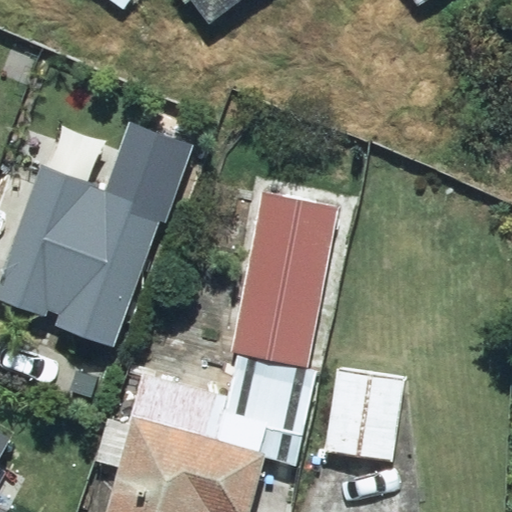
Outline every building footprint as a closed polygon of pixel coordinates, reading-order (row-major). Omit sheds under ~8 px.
[(101,0),(122,14),(131,0),(101,0)] [(245,0),(179,0),(206,33),(245,0)] [(405,0),(411,10),(428,0),(405,0)] [(32,168),(0,256),(0,305),(53,324),(50,335),(114,358),(165,215),(32,168)] [(339,211),(256,196),(226,362),(310,377),(339,211)] [(405,377),(334,366),(319,462),(391,473),(405,377)] [(224,397),(137,376),(104,511),(251,511),(271,429),(219,417),(224,397)] [(422,511),(425,480),(316,473),(313,511),(422,511)]
